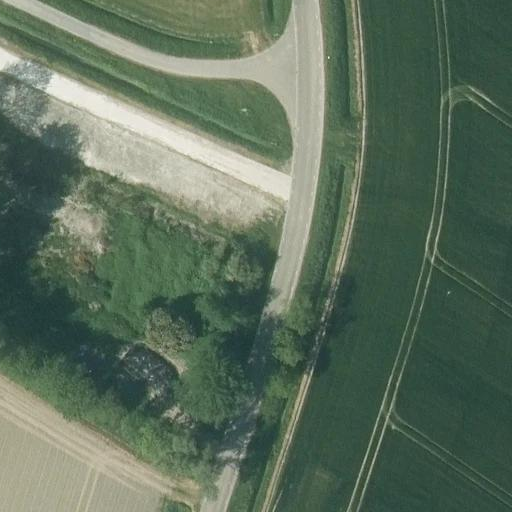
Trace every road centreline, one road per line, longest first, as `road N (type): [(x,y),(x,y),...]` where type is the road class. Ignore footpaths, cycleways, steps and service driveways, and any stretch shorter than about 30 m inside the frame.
road 1 (tertiary): [(212,511),(291,249),(311,65)]
road 2 (unclassified): [(311,65),(160,61),(18,0)]
